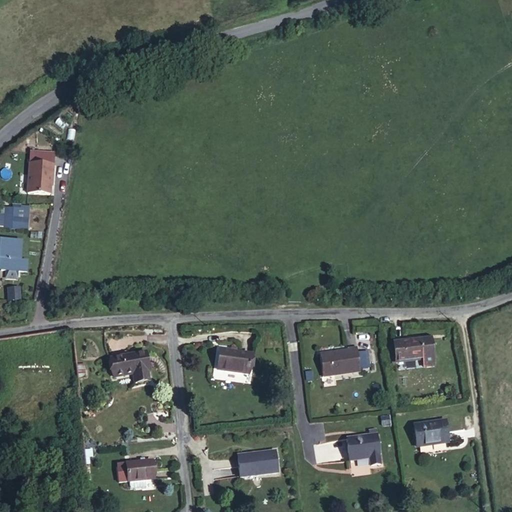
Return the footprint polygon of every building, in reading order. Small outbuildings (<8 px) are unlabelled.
[(55,165),(31,163),(29,194),(52,195),(52,183),(54,183),(55,165)] [(5,219),(0,218),(0,227),(12,228),(14,209),(6,208),(5,219)] [(32,211),(14,209),(12,228),(30,230),(32,211)] [(24,243),(7,242),(6,272),(22,273),(23,262),(24,243)] [(7,291),(8,304),(21,303),(21,290),(7,291)] [(399,339),(401,360),(428,357),(429,364),(440,363),(437,335),(399,339)] [(362,347),(352,348),(325,351),(327,371),(364,368),(362,347)] [(147,370),(152,369),(149,350),(113,357),(116,376),(135,373),(137,382),(149,380),(147,370)] [(245,362),(215,357),(212,377),(242,383),(245,362)] [(420,445),(453,441),(450,421),(418,424),(420,445)] [(378,433),(348,437),(351,460),(371,457),(372,465),(382,463),(378,433)] [(280,449),(242,454),(245,476),(283,471),(280,449)] [(150,480),(158,480),(156,462),(150,463),(144,464),(130,465),(132,482),(150,480)] [(132,482),(130,465),(121,466),(123,483),(132,482)] [(151,489),(150,480),(132,482),(134,491),(151,489)]
